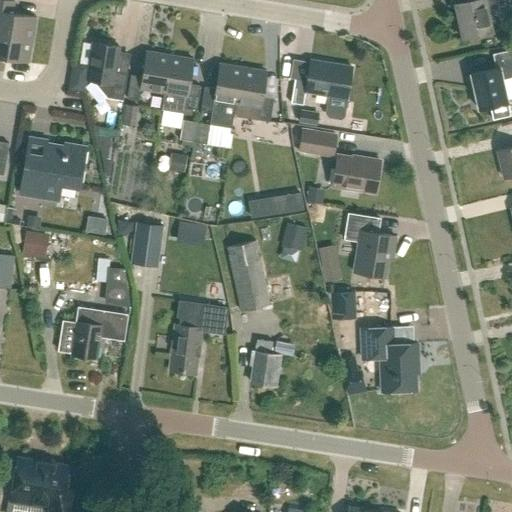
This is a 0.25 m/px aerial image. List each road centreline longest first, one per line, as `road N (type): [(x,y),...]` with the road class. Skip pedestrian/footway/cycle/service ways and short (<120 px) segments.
road 1 (unclassified): [(475,467),(479,426),(396,31)]
road 2 (residential): [(475,467),(140,414)]
road 3 (residential): [(206,0),(396,31)]
road 4 (residential): [(71,0),(52,97),(0,88)]
road 5 (residential): [(140,414),(0,393)]
